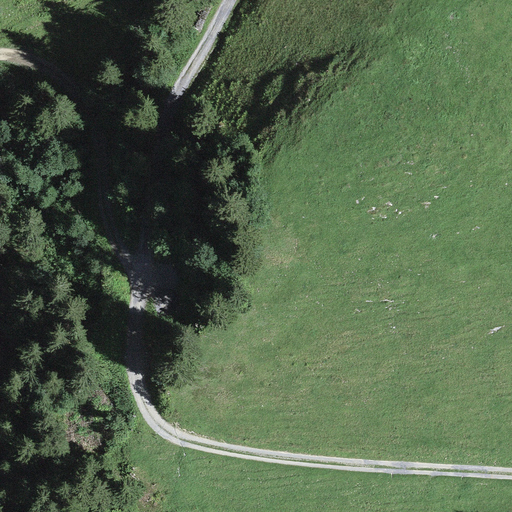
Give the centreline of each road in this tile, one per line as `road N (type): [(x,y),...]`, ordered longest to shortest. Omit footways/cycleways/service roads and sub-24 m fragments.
road 1 (track): [(511,474),(225,451),(179,439),(159,427),(136,379),(139,277)]
road 2 (track): [(139,277),(173,108),(232,0)]
road 3 (track): [(139,277),(104,211),(90,96),(32,58),(0,54)]
